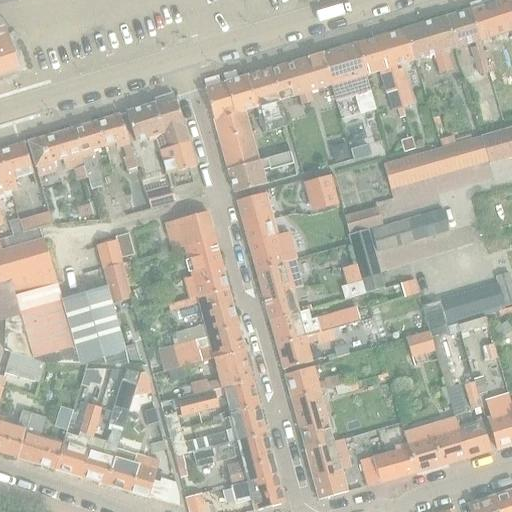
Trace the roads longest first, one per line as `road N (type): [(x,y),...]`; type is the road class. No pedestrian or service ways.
road 1 (residential): [(299,511),(274,421),(278,394),(259,317),(239,298),(183,57)]
road 2 (secondary): [(183,57),(388,0)]
road 3 (secondary): [(0,112),(183,57)]
road 4 (residential): [(0,470),(125,511)]
road 5 (residential): [(396,505),(511,467)]
